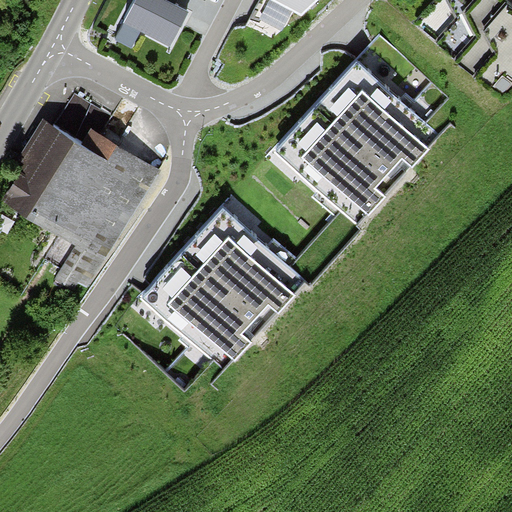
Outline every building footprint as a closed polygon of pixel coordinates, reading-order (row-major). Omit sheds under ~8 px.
[(133,0),(124,16),(168,41),(187,7),(181,3),(176,0),(133,0)] [(283,0),(269,0),(258,21),(285,36),(300,9),(283,0)] [(436,0),(414,26),(495,98),(511,78),(511,2),(509,0),(436,0)] [(144,285),(136,292),(222,373),(448,132),(362,52),(354,60),(144,285)] [(19,175),(9,193),(89,237),(104,209),(119,217),(153,157),(93,124),(87,135),(51,116),(19,175)]
